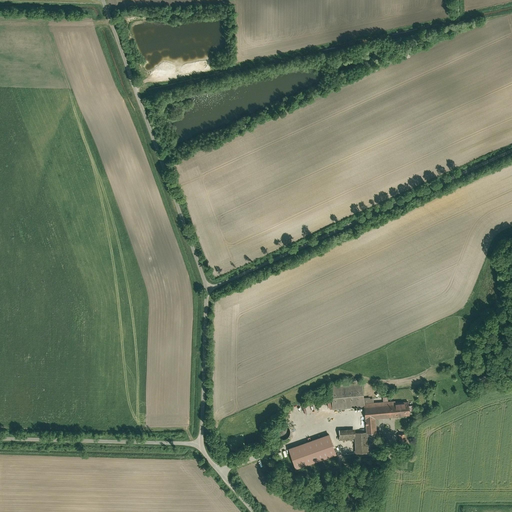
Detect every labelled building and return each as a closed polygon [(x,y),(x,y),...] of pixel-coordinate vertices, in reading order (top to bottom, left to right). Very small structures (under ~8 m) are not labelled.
[(363,384),(331,386),(332,407),(364,405),(364,401),(363,384)] [(364,401),(364,405),(366,432),(370,432),(377,431),(376,417),(409,415),(408,402),(395,403),(395,399),(364,401)] [(353,429),(339,430),(339,438),(353,437),(353,433),(353,429)] [(353,437),(354,455),(371,454),(370,432),(366,432),(353,433),(353,437)] [(333,433),(292,446),(298,467),(325,459),(324,456),(326,455),(327,457),(329,456),(329,457),(340,454),(333,433)] [(401,443),(409,443),(408,433),(400,433),(401,443)]
